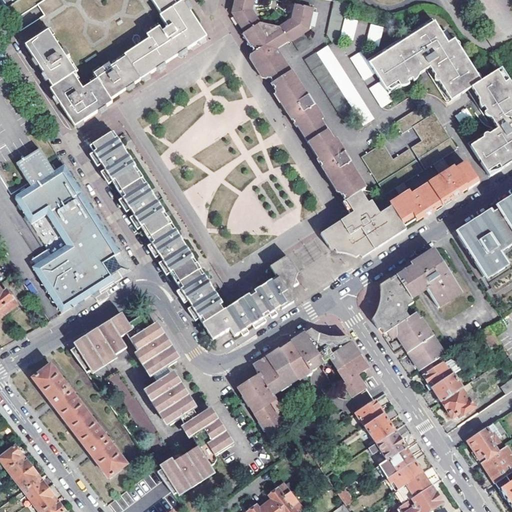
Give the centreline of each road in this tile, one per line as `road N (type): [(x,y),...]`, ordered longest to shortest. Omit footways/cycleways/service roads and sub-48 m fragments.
road 1 (residential): [(1,37),(143,256),(145,290)]
road 2 (residential): [(337,294),(480,511)]
road 3 (residential): [(511,181),(337,294)]
road 4 (residential): [(0,368),(145,290)]
road 5 (residential): [(0,388),(93,511)]
road 6 (residential): [(337,294),(218,364)]
